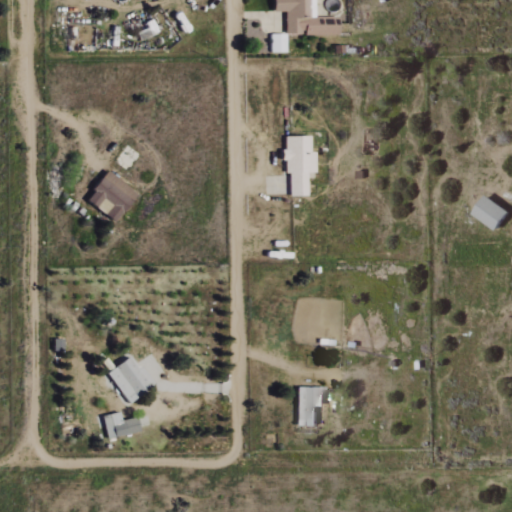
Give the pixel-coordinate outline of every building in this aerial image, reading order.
[(305,0),(270,0),(270,12),(283,12),(283,35),(335,35),(335,18),(305,18),(305,0)] [(284,52),(284,34),(268,35),(268,53),(284,52)] [(287,197),(305,196),(305,173),(313,173),(313,152),(307,152),(307,136),(282,137),(282,149),(278,149),(279,161),(283,161),(283,174),(287,174),(287,197)] [(111,222),(133,194),(104,172),(82,200),(111,222)] [(471,215),(496,230),(507,210),(483,196),(471,215)] [(125,404),(152,386),(139,367),(134,370),(126,357),(104,372),(125,404)] [(294,426),(315,427),(316,406),(322,406),(322,388),(295,387),(294,426)] [(119,421),(117,413),(99,418),(106,440),(137,431),(133,417),(119,421)]
